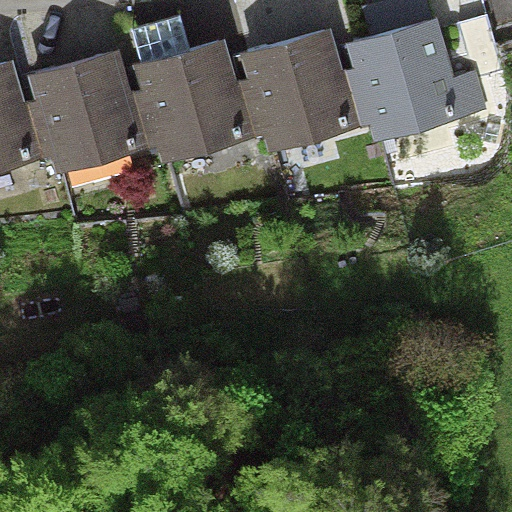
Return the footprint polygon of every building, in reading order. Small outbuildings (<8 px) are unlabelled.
[(438,17),(347,44),(354,68),(346,70),(363,127),(369,125),(374,143),(488,110),(476,69),(455,75),(438,17)] [(334,27),(240,54),(248,78),(239,80),(255,137),(264,135),(269,156),(363,127),(346,70),(334,27)] [(227,38),(134,64),(141,89),(132,92),(148,148),(158,146),(163,163),(255,137),(239,80),(227,38)] [(119,49),(29,74),(35,100),(28,101),(44,157),(45,160),(52,158),(56,175),(148,148),(132,92),(119,49)] [(28,101),(15,61),(0,64),(0,170),(44,157),(28,101)]
